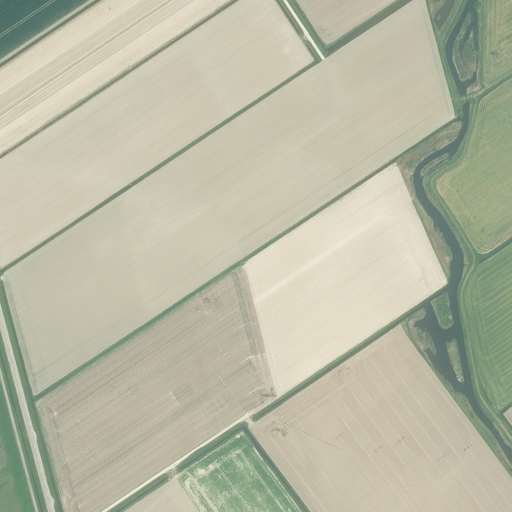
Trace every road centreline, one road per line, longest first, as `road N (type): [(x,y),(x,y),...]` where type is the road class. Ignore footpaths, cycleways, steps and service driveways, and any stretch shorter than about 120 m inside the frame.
road 1 (track): [(511,436),(482,388),(472,351),(463,291),(474,257),(432,185),(458,162),(477,99),(454,97),(442,47),(463,0)]
road 2 (tertiary): [(51,511),(0,316)]
road 3 (track): [(103,511),(250,413)]
